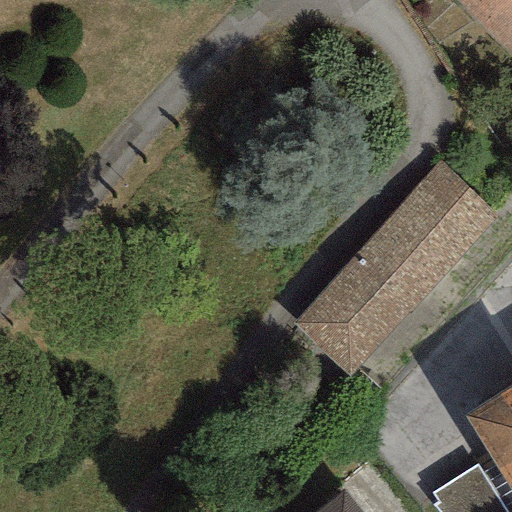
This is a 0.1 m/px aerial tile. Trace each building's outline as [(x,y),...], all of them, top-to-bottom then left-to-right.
[(511,0),(459,0),(511,48),(511,0)] [(495,217),(437,163),(290,324),(347,378),(495,217)] [(511,385),(462,416),(511,494),(511,385)] [(503,511),(475,466),(430,493),(436,502),(431,505),(436,511),(503,511)] [(361,511),(341,489),(312,511),(361,511)]
